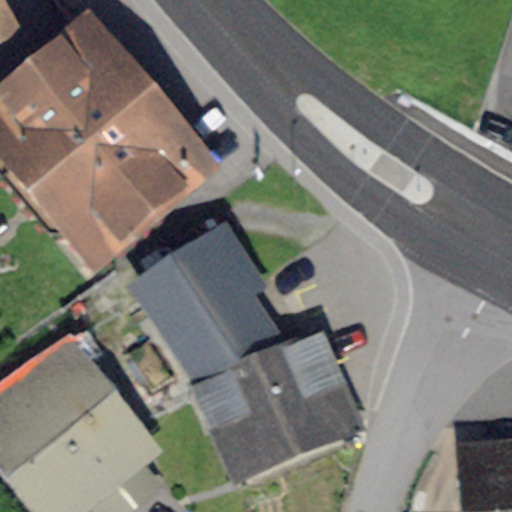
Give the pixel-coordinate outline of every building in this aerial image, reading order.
[(190,173),(83,47),(0,117),(0,133),(98,250),(190,173)] [(98,250),(0,133),(0,341),(102,255),(98,250)] [(231,293),(248,280),(224,244),(146,294),(210,388),(198,393),(233,475),(351,425),(316,343),(275,360),(231,293)] [(125,458),(135,450),(69,369),(0,425),(0,442),(55,511),(58,511),(66,506),(71,511),(82,511),(95,502),(103,511),(121,511),(150,489),(125,458)] [(511,511),(511,455),(475,458),(479,511),(511,511)]
